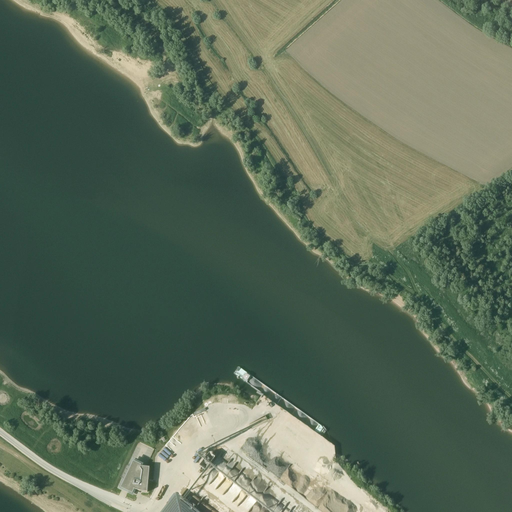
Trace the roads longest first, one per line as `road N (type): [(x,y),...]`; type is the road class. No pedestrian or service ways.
road 1 (track): [(145,0),(176,28),(305,221),(342,253),(419,297)]
road 2 (track): [(419,297),(393,257),(394,242),(469,177)]
road 3 (track): [(511,397),(419,297)]
